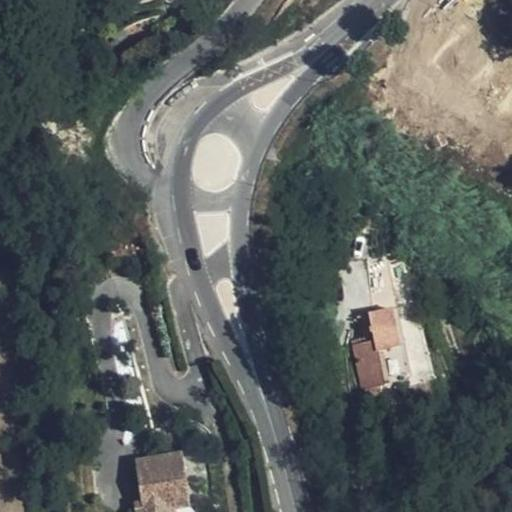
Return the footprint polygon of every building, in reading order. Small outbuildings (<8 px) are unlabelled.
[(439,134),(430,137),(434,147),(444,143),(439,134)] [(352,346),(354,358),(376,353),(400,348),(392,310),(397,308),(388,260),(368,264),(373,312),(368,314),(374,341),(352,346)] [(72,331),(86,328),(79,299),(65,303),(72,331)] [(354,358),(362,390),(383,385),(376,353),(354,358)] [(190,508),(182,454),(135,460),(141,502),(134,503),(135,511),(174,511),(188,509),(190,508)]
